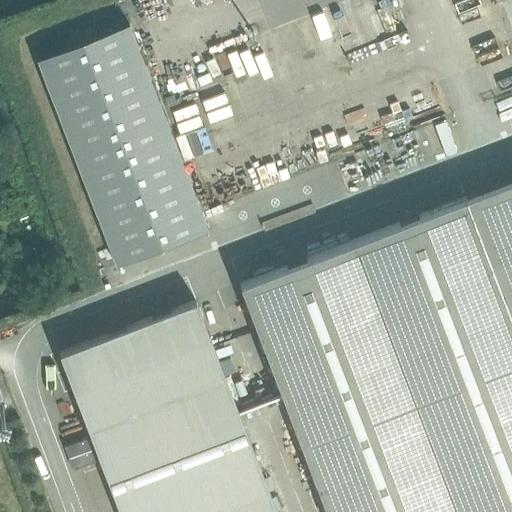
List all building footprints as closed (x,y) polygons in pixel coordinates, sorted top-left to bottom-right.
[(389,40),(382,0),(351,0),(359,45),(389,40)] [(40,48),(107,259),(201,229),(134,18),(40,48)] [(497,33),(476,41),(483,61),(504,53),(497,33)] [(398,108),(422,100),(415,80),(391,88),(398,108)] [(179,128),(199,121),(197,113),(176,120),(179,128)] [(422,123),(431,151),(453,145),(444,117),(422,123)] [(180,154),(200,150),(195,129),(175,133),(180,154)] [(511,511),(511,190),(230,300),(312,511),(511,511)] [(278,511),(201,312),(53,368),(108,511),(278,511)]
